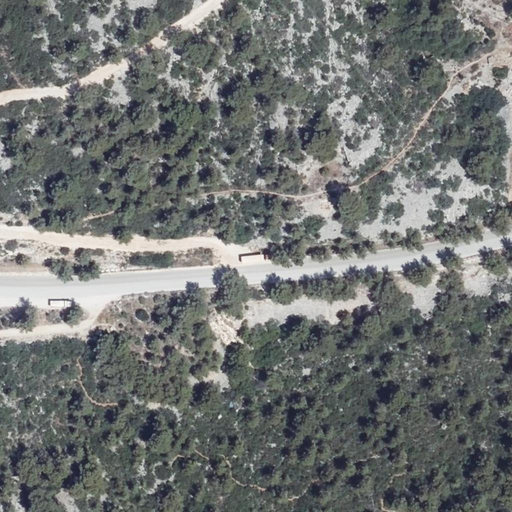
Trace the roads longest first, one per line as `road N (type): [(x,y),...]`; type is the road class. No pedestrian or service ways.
road 1 (tertiary): [(511,234),(425,257),(121,289),(0,291)]
road 2 (track): [(0,230),(218,246),(276,273)]
road 3 (track): [(225,0),(104,74),(0,101)]
